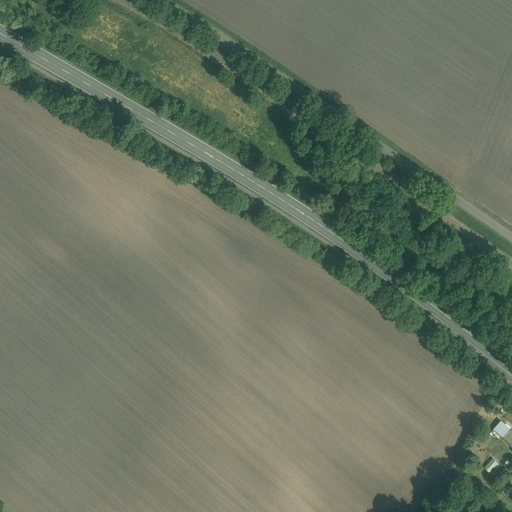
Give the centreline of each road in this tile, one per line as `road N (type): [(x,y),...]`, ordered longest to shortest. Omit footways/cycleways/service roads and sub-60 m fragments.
road 1 (primary): [(511,366),(329,226),(0,27)]
road 2 (residential): [(157,0),(223,35),(511,237)]
